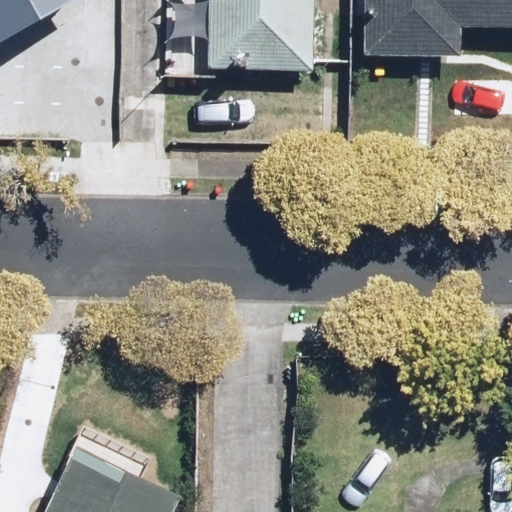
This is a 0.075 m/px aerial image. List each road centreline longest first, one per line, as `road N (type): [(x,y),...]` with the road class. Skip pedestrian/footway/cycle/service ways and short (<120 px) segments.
road 1 (residential): [(511,264),(0,262)]
road 2 (unknown): [(241,263),(239,511)]
